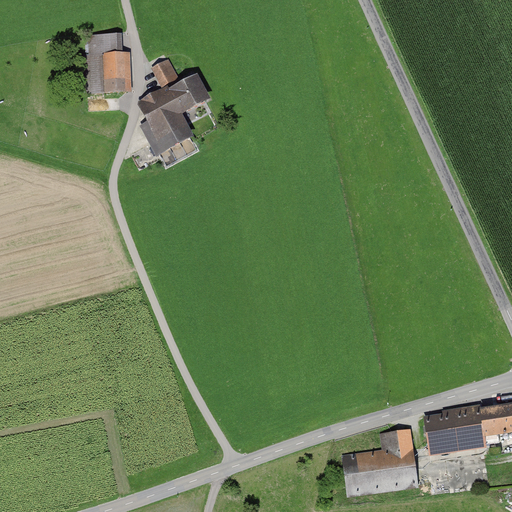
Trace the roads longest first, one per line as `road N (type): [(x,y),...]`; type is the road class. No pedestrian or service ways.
road 1 (track): [(235,466),(180,363),(115,203),(139,59),(125,0)]
road 2 (tertiary): [(103,511),(511,380)]
road 3 (tertiary): [(366,0),(511,320)]
